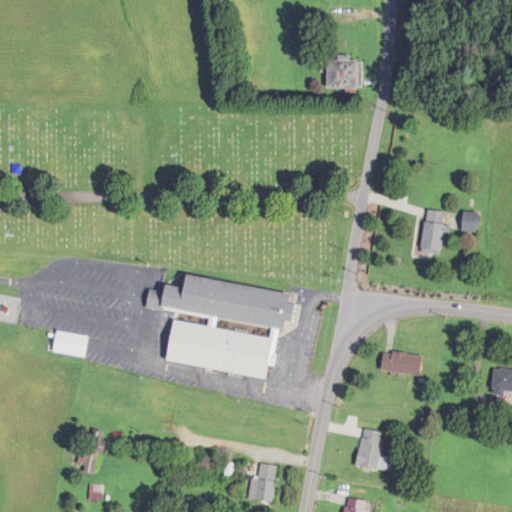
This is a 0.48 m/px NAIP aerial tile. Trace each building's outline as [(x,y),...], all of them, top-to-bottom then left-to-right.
[(329,90),(364,90),(364,60),(329,60),(329,90)] [(447,212),(427,211),(423,254),(444,256),(447,212)] [(465,233),(479,233),(479,213),(465,213),(465,233)] [(171,364),(272,379),(279,330),(290,331),(291,323),(299,324),(302,305),(294,304),(296,293),(191,277),(189,288),(170,285),(169,293),(152,290),(150,310),(211,319),(210,326),(177,321),(171,364)] [(92,337),(59,332),(56,353),(89,359),(92,337)] [(424,376),(427,356),(387,352),(385,372),(424,376)] [(511,371),(497,370),(496,394),(511,394),(511,371)] [(366,430),(359,467),(392,473),(395,461),(382,458),(386,434),(366,430)] [(276,503),(279,466),(262,465),(261,480),(253,480),(251,501),(276,503)] [(368,511),(369,501),(348,500),(346,511),(368,511)]
